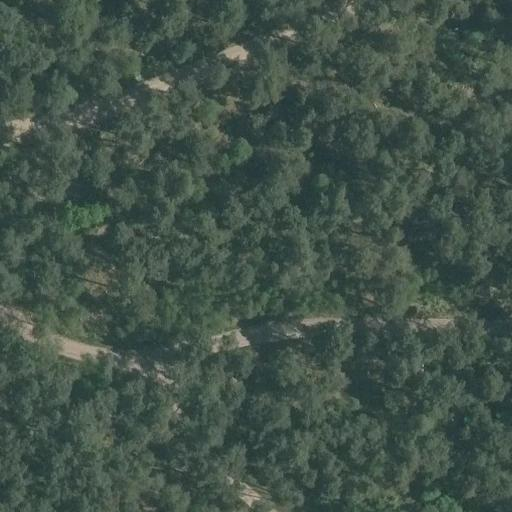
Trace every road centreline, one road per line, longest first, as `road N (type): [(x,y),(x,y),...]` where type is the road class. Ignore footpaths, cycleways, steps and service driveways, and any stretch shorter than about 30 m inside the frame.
road 1 (track): [(0,135),(53,125),(209,69),(372,0)]
road 2 (track): [(137,360),(286,330),(511,329)]
road 3 (track): [(261,511),(137,360),(69,351),(0,313)]
